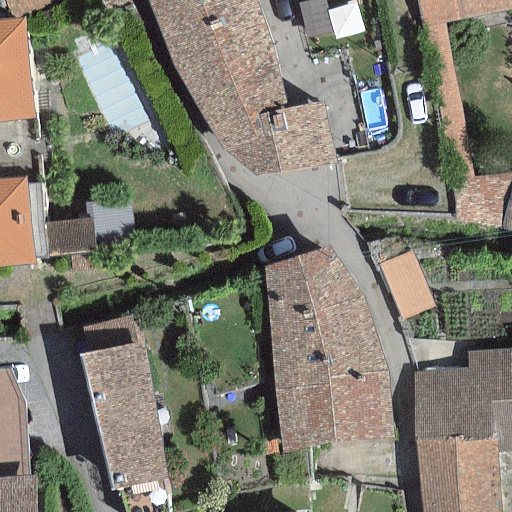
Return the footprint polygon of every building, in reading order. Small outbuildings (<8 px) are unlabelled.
[(131,3),(129,0),(6,0),(16,19),(55,0),(98,0),(108,14),(131,3)] [(164,0),(188,55),(238,147),(282,179),(360,163),(346,102),(311,106),(285,13),(279,0),(164,0)] [(511,10),(511,0),(414,0),(420,28),(511,10)] [(0,266),(34,264),(34,258),(45,257),(38,185),(26,185),(24,177),(0,179),(0,123),(34,119),(24,20),(0,21),(0,266)] [(511,169),(511,176),(498,232),(511,233),(511,169)] [(498,232),(511,176),(449,179),(455,222),(498,232)] [(328,248),(264,266),(280,454),(393,437),(388,375),(363,295),(328,248)] [(142,345),(79,356),(112,491),(118,490),(124,511),(169,511),(163,480),(167,480),(142,345)] [(511,452),(511,348),(464,351),(465,368),(411,372),(415,442),(492,437),(493,453),(511,452)] [(0,370),(0,479),(29,477),(23,401),(8,370),(0,370)] [(499,511),(493,453),(492,437),(415,442),(421,511),(499,511)] [(0,511),(37,511),(35,477),(29,477),(0,479),(0,511)]
